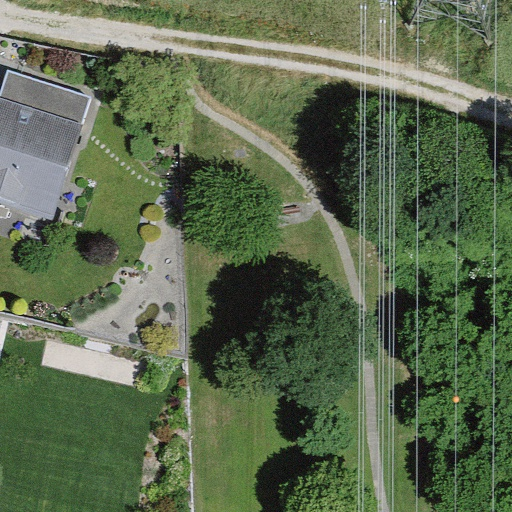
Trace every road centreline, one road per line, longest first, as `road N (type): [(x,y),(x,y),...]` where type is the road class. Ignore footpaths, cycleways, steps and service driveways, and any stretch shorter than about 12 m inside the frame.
road 1 (track): [(154,51),(409,95),(511,128)]
road 2 (residential): [(0,4),(154,51)]
